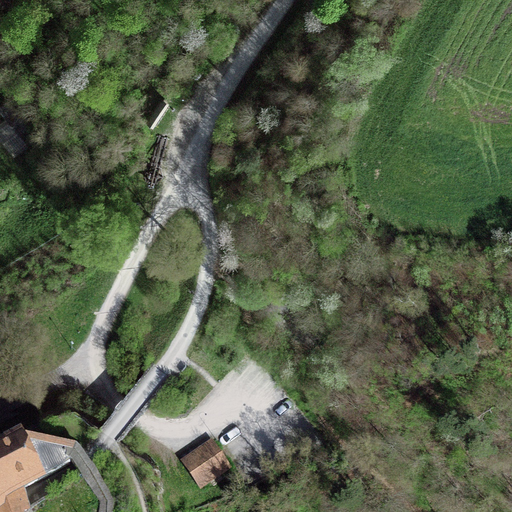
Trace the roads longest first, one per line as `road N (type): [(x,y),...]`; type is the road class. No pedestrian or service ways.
road 1 (track): [(89,361),(131,257),(155,217),(191,182)]
road 2 (track): [(191,182),(232,81),(285,0)]
road 3 (track): [(89,361),(111,401),(158,435),(179,438),(229,399)]
